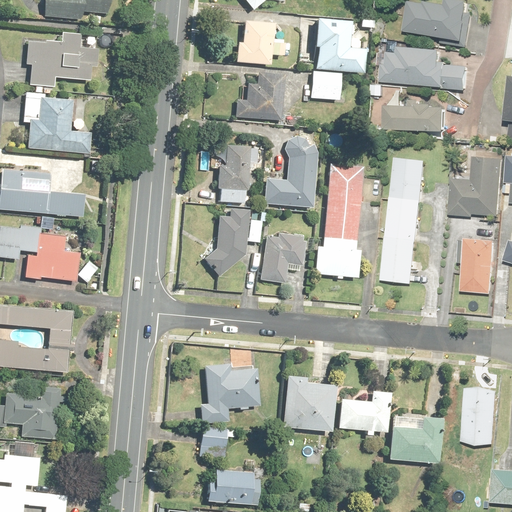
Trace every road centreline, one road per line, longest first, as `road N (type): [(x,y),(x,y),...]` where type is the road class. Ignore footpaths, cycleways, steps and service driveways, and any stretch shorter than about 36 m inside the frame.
road 1 (unclassified): [(511,344),(139,313)]
road 2 (primary): [(139,313),(166,0)]
road 3 (primary): [(122,511),(139,313)]
